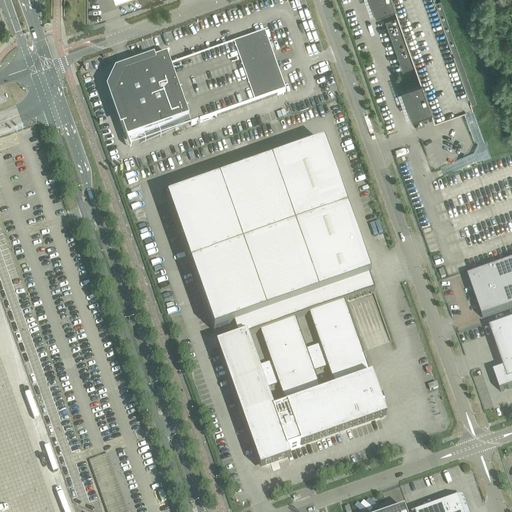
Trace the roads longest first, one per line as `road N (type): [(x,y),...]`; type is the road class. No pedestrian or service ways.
road 1 (unclassified): [(318,0),(475,447)]
road 2 (unclassified): [(31,67),(189,511)]
road 3 (unclassified): [(201,511),(44,68)]
road 4 (unclassified): [(475,447),(293,511)]
road 5 (unclassified): [(44,68),(223,0)]
